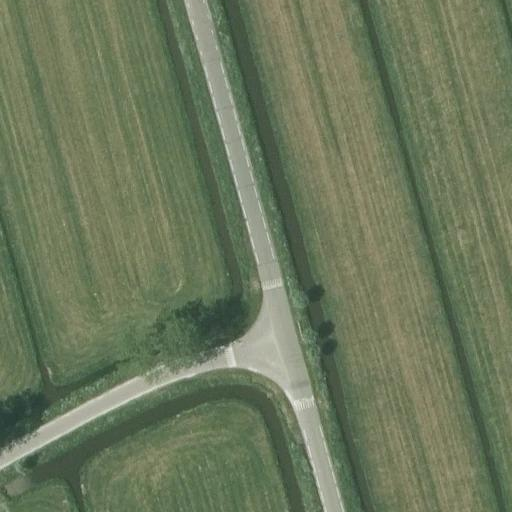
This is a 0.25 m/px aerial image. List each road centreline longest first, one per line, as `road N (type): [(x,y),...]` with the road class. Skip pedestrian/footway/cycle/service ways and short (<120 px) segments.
road 1 (unclassified): [(285,338),(193,0)]
road 2 (unclassified): [(0,460),(151,380),(285,338)]
road 3 (unclassified): [(331,511),(285,338)]
